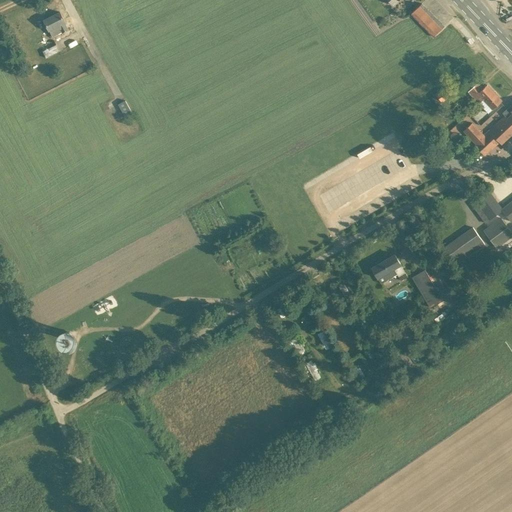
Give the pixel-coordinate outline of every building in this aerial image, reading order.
[(435,35),(444,26),(422,3),(413,13),(435,35)] [(53,36),(60,33),(60,34),(68,29),(65,22),(60,12),(44,20),(49,30),(53,36)] [(56,44),(51,47),(49,43),(41,47),(46,58),(60,51),(56,44)] [(435,94),(442,102),(456,91),(449,83),(435,94)] [(468,92),(488,113),(502,100),(501,100),(488,85),(487,84),(483,89),(478,83),(468,92)] [(118,103),(126,118),(133,115),(125,100),(118,103)] [(511,107),(510,106),(503,113),(505,115),(479,140),(467,128),(459,136),(471,149),(471,150),(475,146),(484,156),(494,146),(497,149),(511,134),(511,107)] [(486,223),(502,210),(503,210),(502,208),(489,190),(472,204),(486,223)] [(511,200),(502,208),(503,210),(502,210),(511,222),(511,220),(511,200)] [(511,232),(501,218),(492,224),(484,230),(497,247),(511,236),(511,232)] [(457,264),(463,260),(485,244),(473,227),(445,247),(457,264)] [(373,268),(381,283),(397,274),(398,276),(400,280),(407,276),(405,272),(401,265),(395,254),(382,261),(383,263),(373,268)] [(425,270),(418,274),(413,277),(430,307),(436,304),(443,300),(425,270)] [(450,298),(459,294),(457,289),(448,293),(450,298)] [(63,343),(65,344),(67,344),(69,344),(71,344),(73,343),(75,342),(76,340),(77,339),(78,337),(78,335),(77,332),(77,330),(75,329),(74,328),(73,327),(71,326),(70,326),(68,326),(67,326),(65,326),(64,327),(62,328),(61,329),(60,330),(59,332),(59,334),(59,335),(59,337),(60,339),(61,340),(62,342),(63,343)] [(326,349),(331,346),(323,330),(318,333),(326,349)] [(414,367),(403,351),(395,356),(406,372),(414,367)] [(312,360),(306,363),(315,379),(321,376),(312,360)]
